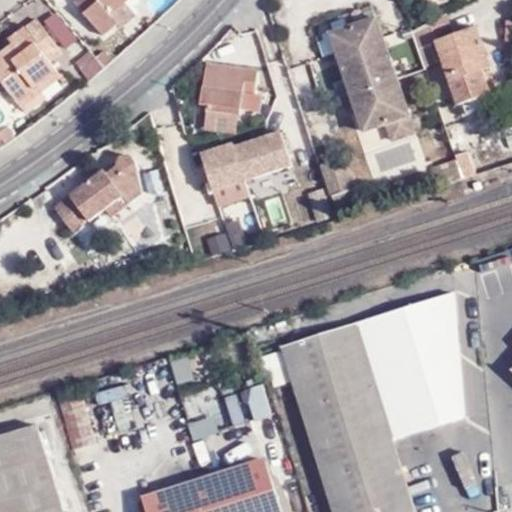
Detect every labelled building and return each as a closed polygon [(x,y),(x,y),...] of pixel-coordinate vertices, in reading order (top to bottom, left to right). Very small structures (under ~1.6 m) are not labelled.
[(74,0),(73,1),(105,38),(119,24),(112,14),(128,0),(74,0)] [(446,14),(416,30),(417,33),(447,18),(446,14)] [(377,18),(331,33),(364,132),(387,124),(392,140),(415,133),(377,18)] [(447,18),(417,33),(428,65),(441,60),(454,97),(437,103),(443,118),(449,116),(450,121),(493,105),(482,72),(492,69),(477,27),(453,35),(447,18)] [(0,80),(17,103),(58,72),(50,61),(62,54),(38,22),(24,30),(29,38),(14,48),(0,58),(0,80)] [(29,38),(24,30),(8,42),(14,48),(29,38)] [(413,31),(425,66),(428,65),(417,33),(416,30),(413,31)] [(105,68),(90,51),(76,63),(91,80),(105,68)] [(205,112),(216,113),(248,117),(251,94),(259,96),(259,74),(212,68),(205,112)] [(62,79),(58,72),(17,103),(21,109),(62,79)] [(298,127),(287,92),(275,95),(287,130),(298,127)] [(216,113),(215,120),(247,127),(248,117),(216,113)] [(247,127),(215,120),(213,136),(245,139),(247,127)] [(467,147),(459,150),(459,154),(467,176),(476,174),(467,147)] [(454,152),(462,178),(467,176),(459,154),(459,150),(454,152)] [(121,199),(128,208),(138,200),(137,174),(131,160),(120,160),(118,174),(109,182),(103,175),(53,207),(66,230),(83,218),(87,222),(99,214),(121,199)] [(106,222),(128,208),(121,199),(99,214),(106,222)] [(413,511),(356,332),(285,353),(338,511),(413,511)] [(0,511),(63,511),(38,427),(0,439),(0,511)] [(280,511),(264,459),(139,499),(142,511),(280,511)]
